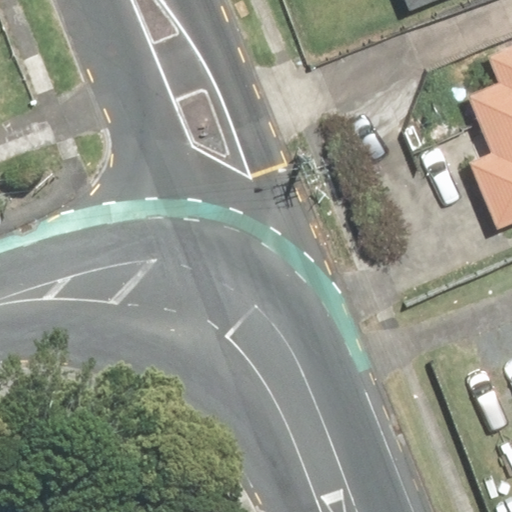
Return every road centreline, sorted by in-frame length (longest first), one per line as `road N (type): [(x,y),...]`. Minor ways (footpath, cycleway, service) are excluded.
road 1 (secondary): [(199,290),(253,320),(294,367),(358,511)]
road 2 (unclassified): [(207,222),(164,148),(111,0)]
road 3 (unclassified): [(181,0),(222,82),(234,129),(228,173),(207,222)]
road 4 (secondary): [(0,302),(104,280),(199,290)]
